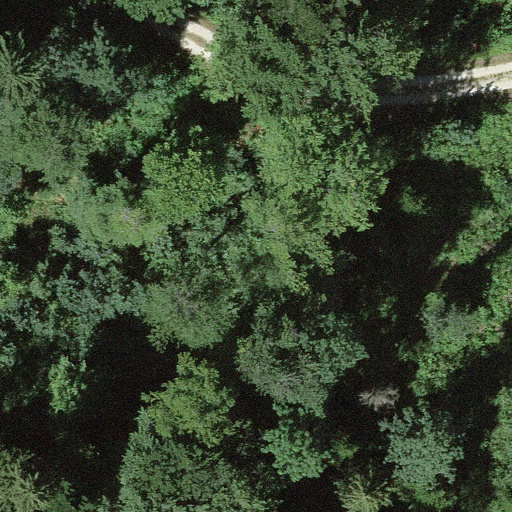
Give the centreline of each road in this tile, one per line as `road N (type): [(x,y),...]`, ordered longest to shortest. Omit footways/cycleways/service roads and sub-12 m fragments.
road 1 (track): [(140,511),(274,451),(349,333),(374,234),(384,92)]
road 2 (track): [(133,0),(278,75),(326,87),(384,92),(511,66)]
